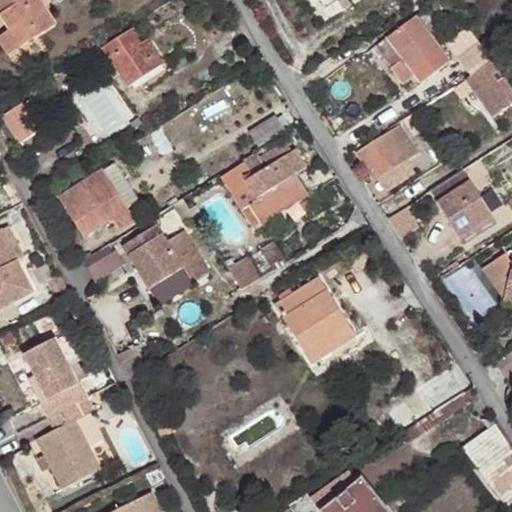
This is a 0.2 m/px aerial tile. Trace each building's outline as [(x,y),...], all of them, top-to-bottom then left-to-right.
[(0,0),(0,7),(14,29),(25,47),(58,25),(42,0),(0,0)] [(352,0),(348,0),(344,3),(350,11),(357,6),(352,0)] [(434,6),(429,10),(420,16),(424,22),(438,13),(434,6)] [(424,22),(420,16),(389,37),(377,45),(391,67),(403,83),(415,74),(421,84),(435,74),(427,62),(444,52),(424,22)] [(105,44),(117,64),(145,46),(141,41),(133,27),(105,44)] [(13,55),(25,47),(14,29),(1,38),(13,55)] [(145,46),(117,64),(129,83),(130,83),(160,63),(166,59),(150,34),(141,41),(145,46)] [(489,47),(506,70),(511,66),(511,63),(496,42),(489,47)] [(470,73),(493,57),(485,46),(483,44),(460,59),(470,73)] [(427,62),(435,74),(452,63),(444,52),(427,62)] [(160,63),(130,83),(134,87),(164,68),(160,63)] [(465,81),(473,92),(492,119),(511,105),(511,93),(492,65),(465,81)] [(465,81),(451,90),(459,100),(473,92),(465,81)] [(21,102),(31,118),(40,113),(29,96),(21,102)] [(3,112),(13,130),(31,118),(21,102),(3,112)] [(413,113),(424,130),(430,126),(420,109),(413,113)] [(275,115),(250,131),(258,144),(283,127),(275,115)] [(31,118),(13,130),(19,139),(37,129),(31,118)] [(401,120),(389,127),(407,156),(419,149),(401,120)] [(389,127),(358,146),(375,175),(407,156),(389,127)] [(249,170),(244,173),(258,195),(248,202),(259,220),(292,198),(304,188),(295,172),(306,164),(295,146),(281,156),(277,152),(259,163),(254,155),(244,162),(249,170)] [(407,156),(375,175),(383,188),(414,168),(407,156)] [(128,206),(139,199),(114,160),(103,169),(128,206)] [(237,163),(207,182),(214,192),(244,173),(237,163)] [(464,168),(430,190),(460,235),(494,213),(464,168)] [(135,216),(128,206),(103,169),(87,178),(94,190),(89,193),(88,193),(83,192),(80,188),(79,186),(69,192),(81,209),(80,210),(93,227),(111,216),(119,227),(135,216)] [(292,198),(259,220),(263,226),(295,204),(292,198)] [(404,206),(389,215),(401,235),(417,225),(404,206)] [(498,220),(494,213),(460,235),(465,242),(498,220)] [(16,254),(1,223),(0,223),(0,239),(8,258),(16,254)] [(157,225),(124,246),(151,289),(184,267),(194,282),(211,271),(184,230),(167,242),(157,225)] [(0,239),(0,300),(23,290),(8,258),(0,239)] [(275,268),(287,260),(276,243),(264,251),(275,268)] [(88,269),(97,282),(124,264),(116,251),(88,269)] [(80,259),(82,261),(90,256),(88,253),(80,259)] [(511,280),(509,279),(511,269),(511,261),(507,253),(484,267),(503,301),(511,303),(511,280)] [(228,266),(243,288),(260,278),(246,256),(228,266)] [(351,330),(318,278),(276,305),(313,362),(332,350),(329,345),(351,330)] [(329,345),(332,350),(355,335),(351,330),(329,345)] [(48,335),(18,351),(29,372),(42,396),(36,399),(43,413),(79,394),(48,335)] [(124,361),(132,377),(152,364),(143,350),(124,361)] [(423,388),(436,409),(454,398),(466,390),(453,368),(423,388)] [(29,372),(23,375),(36,399),(42,396),(29,372)] [(454,398),(459,406),(474,397),(476,389),(474,385),(466,390),(454,398)] [(79,394),(43,413),(50,426),(32,435),(47,462),(58,485),(96,465),(70,415),(87,405),(88,405),(82,393),(79,394)] [(418,421),(403,431),(409,439),(459,406),(454,398),(436,409),(418,421)] [(389,410),(402,431),(403,431),(418,421),(405,400),(389,410)] [(511,444),(497,422),(467,441),(511,509),(511,444)] [(32,435),(24,440),(39,466),(47,462),(32,435)] [(319,486),(278,511),(308,511),(317,506),(322,511),(390,511),(364,477),(360,480),(350,468),(321,489),(319,486)] [(156,511),(142,484),(89,511),(156,511)] [(403,484),(392,490),(398,500),(409,493),(403,484)]
